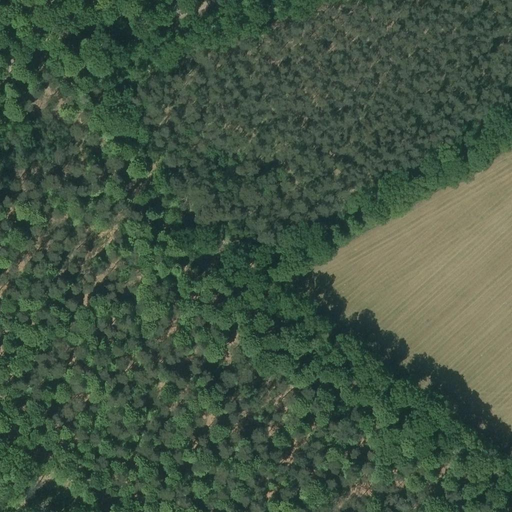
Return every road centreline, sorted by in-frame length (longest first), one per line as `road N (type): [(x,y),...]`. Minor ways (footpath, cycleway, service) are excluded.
road 1 (unknown): [(93,0),(90,67),(149,233),(215,298),(504,511)]
road 2 (track): [(95,41),(151,192),(183,248),(511,499)]
road 3 (track): [(219,0),(95,41)]
